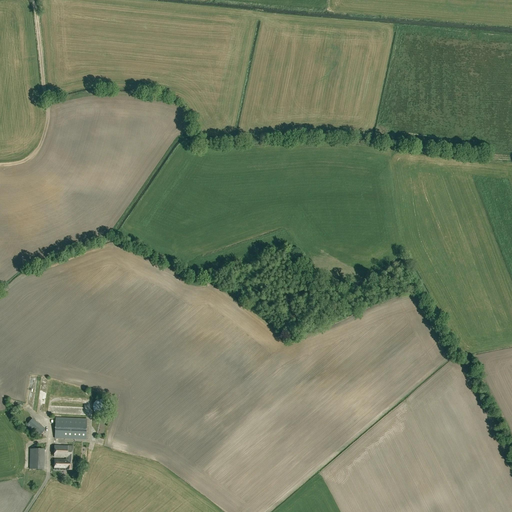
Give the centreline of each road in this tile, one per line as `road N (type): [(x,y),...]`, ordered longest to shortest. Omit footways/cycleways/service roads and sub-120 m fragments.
road 1 (track): [(46,102),(101,93),(178,103),(207,146),(320,141),(511,159)]
road 2 (track): [(32,0),(47,120),(32,157),(0,165)]
